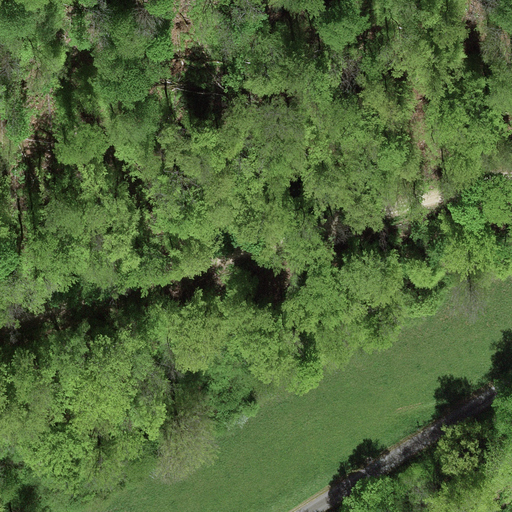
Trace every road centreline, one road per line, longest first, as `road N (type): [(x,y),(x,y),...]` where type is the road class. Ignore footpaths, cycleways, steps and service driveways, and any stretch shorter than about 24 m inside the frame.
road 1 (track): [(511,176),(0,325)]
road 2 (residential): [(304,511),(511,385)]
